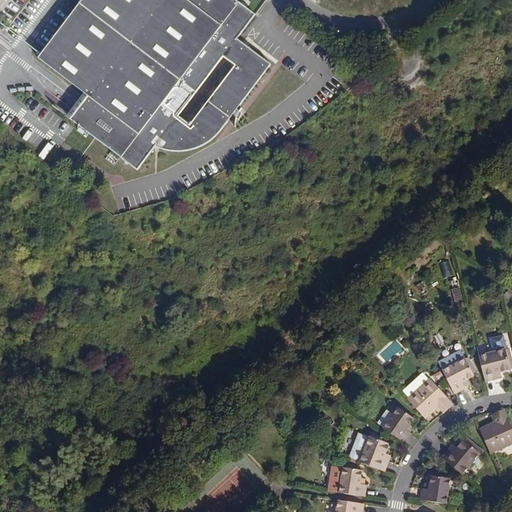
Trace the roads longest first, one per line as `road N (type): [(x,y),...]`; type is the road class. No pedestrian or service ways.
road 1 (residential): [(394,511),(403,474),(437,425),(468,407),(511,399)]
road 2 (unclassified): [(306,0),(336,22),(377,32),(435,0)]
